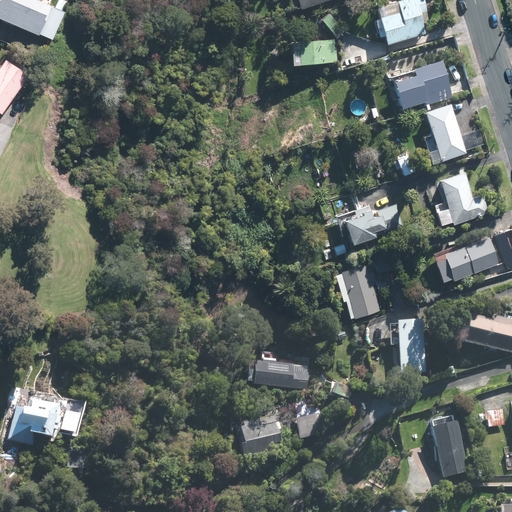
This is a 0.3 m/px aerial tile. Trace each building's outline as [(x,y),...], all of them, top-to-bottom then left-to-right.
[(44,6),(29,0),(0,0),(0,19),(32,33),(33,32),(49,38),(59,14),(43,8),(44,6)] [(64,2),(58,0),(55,8),(60,10),(64,2)] [(398,14),(375,20),(383,45),(426,32),(415,0),(410,0),(395,5),(398,14)] [(325,12),(316,22),(332,39),(342,30),(325,12)] [(332,62),(330,41),(291,45),(293,65),(332,62)] [(0,108),(24,76),(6,62),(0,70),(0,108)] [(410,73),(388,80),(396,107),(421,99),(423,104),(448,97),(437,63),(410,72),(410,73)] [(381,94),(366,98),(375,125),(389,120),(381,94)] [(446,107),(423,114),(438,161),(461,153),(446,107)] [(405,158),(396,161),(401,175),(410,172),(405,158)] [(459,175),(436,183),(449,223),(483,212),(478,198),(468,201),(459,175)] [(392,205),(339,222),(345,242),(399,225),(392,205)] [(484,240),(440,256),(449,279),(493,263),(484,240)] [(345,253),(341,243),(330,247),(334,257),(345,253)] [(385,254),(371,258),(381,290),(395,285),(385,254)] [(359,267),(337,274),(352,317),(374,310),(359,267)] [(510,351),(511,339),(511,325),(490,321),(489,325),(463,320),(459,342),(510,351)] [(416,324),(395,326),(399,375),(420,373),(416,324)] [(288,368),(248,367),(248,389),(302,390),(303,375),(288,375),(288,368)] [(346,392),(330,387),(328,396),(343,400),(346,392)] [(25,415),(14,412),(7,441),(26,446),(28,439),(43,443),(52,408),(28,402),(25,415)] [(501,409),(483,412),(486,428),(503,425),(501,409)] [(317,417),(291,423),(295,440),(312,436),(311,434),(320,431),(317,417)] [(253,423),(230,428),(238,458),(265,451),(264,447),(275,444),(270,425),(255,429),(253,423)] [(449,426),(428,431),(440,476),(461,471),(449,426)] [(85,454),(66,453),(65,468),(84,469),(85,454)]
